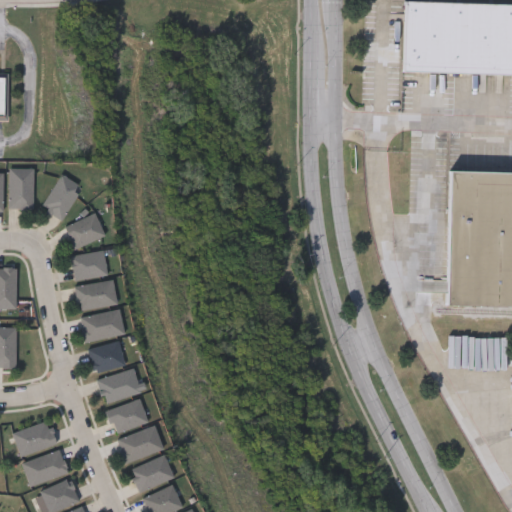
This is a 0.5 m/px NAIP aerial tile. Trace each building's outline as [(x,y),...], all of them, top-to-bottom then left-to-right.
[(511,75),(402,73),(404,3),(511,5),(511,75)] [(0,121),(8,122),(8,78),(0,77),(0,121)] [(32,209),(8,209),(8,169),(32,169),(32,209)] [(511,306),(446,305),(448,173),(511,174),(511,306)] [(40,208),(61,174),(81,187),(60,221),(40,208)] [(63,228),(93,213),(104,236),(74,250),(63,228)] [(107,275),(74,282),(69,258),(102,251),(107,275)] [(0,269),(15,269),(15,309),(0,309),(0,269)] [(74,287),(112,281),(116,305),(78,311),(74,287)] [(79,318),(118,310),(123,335),(84,343),(79,318)] [(15,368),(0,368),(0,328),(15,328),(15,368)] [(124,366),(93,374),(87,350),(118,341),(124,366)] [(96,379),(134,370),(140,394),(102,403),(96,379)] [(147,422),(114,435),(105,412),(138,399),(147,422)] [(12,432),(48,421),(55,445),(19,456),(12,432)] [(161,451),(124,463),(116,439),(154,427),(161,451)] [(59,451),(67,474),(28,486),(21,462),(59,451)] [(138,493),(129,470),(163,455),(173,478),(138,493)] [(55,511),(48,511),(39,492),(68,478),(79,500),(55,511)] [(172,511),(146,511),(141,499),(171,485),(181,508),(172,511)]
